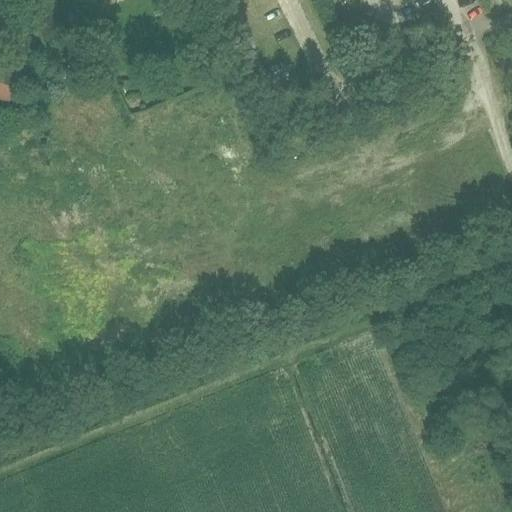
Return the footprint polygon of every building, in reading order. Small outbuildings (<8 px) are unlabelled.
[(0,98),(8,101),(16,75),(0,70),(0,98)] [(386,141),(386,183),(487,183),(487,140),(386,141)] [(97,177),(97,218),(199,218),(199,177),(97,177)] [(58,189),(0,188),(0,227),(58,228),(58,189)] [(240,206),(240,247),(340,246),(340,206),(240,206)] [(94,279),(95,320),(199,318),(198,277),(94,279)]
